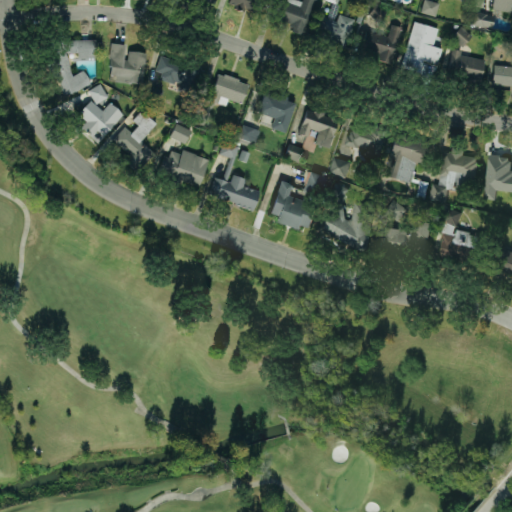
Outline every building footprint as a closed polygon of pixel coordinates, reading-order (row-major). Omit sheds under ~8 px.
[(245,9),(247,0),(230,0),(229,6),(245,9)] [(315,0),(301,0),(302,1),(299,0),(286,0),(285,3),(279,1),(273,17),(292,24),(290,30),(302,35),(315,0)] [(423,0),(431,0),(439,2),(435,16),(420,12),(423,0)] [(511,0),(492,0),(492,9),(511,11),(511,0)] [(494,14),(472,11),(470,24),(492,27),(494,14)] [(336,20),(321,16),(315,38),(345,47),(353,18),(338,14),(336,20)] [(401,67),(420,72),(423,60),(438,64),(441,48),(433,46),(438,27),(413,21),(401,67)] [(375,58),(390,64),(404,28),(392,23),(387,36),(367,29),(360,47),(377,53),(375,58)] [(461,25),(472,35),(461,46),(450,36),(461,25)] [(97,57),(96,38),(63,40),(64,50),(53,51),(56,91),(88,89),(87,72),(69,73),(68,52),(78,52),(78,59),(97,57)] [(145,52),(126,50),(126,44),(113,43),(109,80),(142,83),(145,52)] [(484,58),(460,56),(461,49),(451,48),(448,75),(482,78),(484,58)] [(160,79),(180,84),(178,91),(194,96),(203,67),(160,55),(156,71),(162,73),(160,79)] [(511,85),(511,65),(493,65),(492,85),(511,85)] [(210,100),(223,104),(225,97),(242,102),(248,82),(217,73),(210,100)] [(88,90),(95,103),(107,96),(100,83),(88,90)] [(159,101),(161,88),(148,87),(146,100),(159,101)] [(295,101),(264,91),(258,112),(274,117),(270,127),(285,132),(295,101)] [(102,110),(90,99),(78,113),(86,121),(81,126),(97,141),(123,114),(110,102),(102,110)] [(329,147),(338,118),(306,108),(298,133),(308,136),(310,128),(318,130),(315,142),(329,147)] [(112,139),(128,153),(123,160),(136,171),(153,151),(141,140),(156,123),(141,110),(132,120),(138,125),(131,132),(124,126),(112,139)] [(385,129),(352,121),(346,147),(379,155),(385,129)] [(190,129),(184,142),(169,135),(176,122),(190,129)] [(256,142),(259,128),(242,124),(238,138),(256,142)] [(411,181),(415,162),(426,165),(431,142),(394,133),(384,175),(411,181)] [(238,143),(222,140),(220,155),(236,157),(238,143)] [(298,161),(303,147),(289,143),(284,156),(298,161)] [(443,150),(438,183),(431,182),(429,198),(445,200),(447,184),(473,188),(478,156),(462,154),(463,149),(451,147),(450,151),(443,150)] [(199,186),(208,158),(181,149),(180,153),(167,149),(159,173),(199,186)] [(511,171),(510,171),(511,155),(488,154),(485,197),(496,198),(496,189),(511,190),(511,171)] [(346,176),(350,160),(333,156),(329,171),(346,176)] [(321,196),(328,176),(311,170),(304,190),(321,196)] [(243,185),(245,178),(232,174),(230,182),(214,177),(208,195),(253,209),(259,190),(243,185)] [(268,217),(301,227),(302,224),(310,227),(317,203),(290,194),(293,184),(280,180),(268,217)] [(356,201),(348,218),(339,214),(350,188),(335,182),(327,200),(335,203),(323,231),(359,248),(373,217),(365,213),(368,206),(356,201)] [(400,220),(407,206),(391,199),(385,213),(400,220)] [(438,256),(473,262),(478,233),(454,229),(458,210),(447,208),(444,224),(443,223),(438,256)] [(384,226),(381,249),(424,254),(428,221),(413,219),(412,230),(384,226)] [(511,277),(511,250),(506,248),(497,273),(511,277)]
